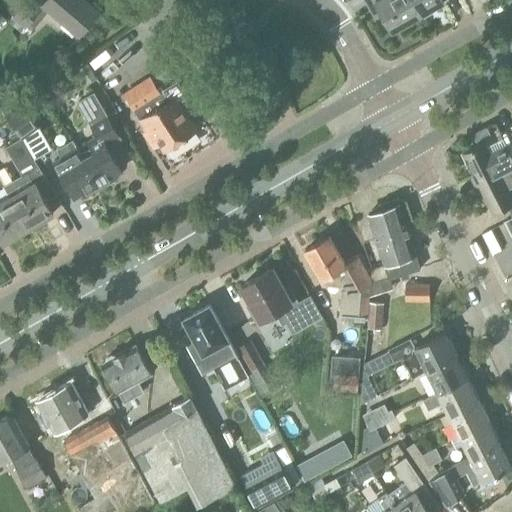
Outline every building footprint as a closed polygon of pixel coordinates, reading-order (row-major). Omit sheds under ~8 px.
[(36,0),(22,0),(11,13),(24,24),(42,4),(36,0)] [(84,0),(46,0),(43,5),(79,35),(98,12),(84,0)] [(419,14),(411,0),(367,0),(370,4),(373,2),(380,13),(383,11),(393,29),(419,14)] [(411,0),(419,14),(443,1),(442,0),(411,0)] [(22,136),(22,137),(23,139),(40,126),(22,101),(21,101),(2,76),(0,77),(0,105),(5,113),(22,136)] [(151,76),(124,93),(140,119),(141,118),(148,129),(144,132),(153,147),(161,141),(165,148),(195,129),(178,102),(189,95),(178,79),(160,90),(151,76)] [(93,130),(73,142),(77,148),(81,155),(83,159),(99,186),(114,177),(112,174),(120,169),(108,148),(122,140),(120,135),(94,91),(77,101),(93,130)] [(476,142),(490,134),(487,127),(472,134),(476,142)] [(23,176),(4,187),(10,197),(27,227),(52,212),(36,184),(47,178),(35,158),(23,139),(22,137),(6,146),(23,176)] [(83,191),(85,194),(99,186),(83,159),(81,155),(77,148),(72,140),(57,149),(62,157),(55,161),(76,195),(83,191)] [(477,183),(511,165),(511,154),(507,144),(489,153),(484,143),(463,153),(477,183)] [(511,165),(477,183),(492,213),(507,206),(511,214),(511,198),(507,189),(511,186),(511,165)] [(27,227),(10,197),(0,203),(0,232),(4,240),(27,227)] [(369,213),(376,235),(391,230),(407,225),(400,203),(369,213)] [(416,254),(407,225),(391,230),(376,235),(385,264),(373,268),(373,276),(371,277),(370,284),(421,268),(416,254)] [(370,284),(371,277),(357,253),(344,260),(330,235),(305,249),(322,278),(326,285),(341,286),(339,315),(341,315),(341,320),(365,321),(365,317),(367,317),(369,301),(369,296),(370,284)] [(274,267),(241,286),(250,302),(246,304),(255,320),(259,318),(260,319),(275,311),(282,324),(286,322),(292,333),(322,316),(310,294),(299,301),(290,285),(285,287),(274,267)] [(405,283),(405,301),(430,301),(430,284),(405,283)] [(382,329),(384,302),(369,301),(367,317),(367,327),(382,329)] [(192,331),(184,335),(200,365),(204,373),(214,368),(225,388),(248,376),(228,339),(229,338),(210,303),(184,317),(192,331)] [(412,353),(402,358),(411,374),(425,367),(456,352),(446,331),(415,347),(414,348),(412,353)] [(238,346),(264,392),(276,385),(251,339),(238,346)] [(107,357),(106,360),(103,362),(119,391),(118,391),(124,402),(144,391),(138,380),(152,373),(136,344),(116,355),(112,354),(107,357)] [(363,377),(394,361),(389,351),(364,363),(363,375),(363,377)] [(456,352),(425,367),(437,390),(467,375),(456,352)] [(358,375),(336,373),(335,387),(357,388),(358,375)] [(437,390),(423,398),(429,410),(443,402),(448,412),(478,397),(467,375),(437,390)] [(54,432),(88,413),(71,380),(36,399),(54,432)] [(237,485),(191,393),(124,431),(135,451),(160,501),(188,486),(198,505),(237,485)] [(478,397),(448,412),(459,435),(489,419),(478,397)] [(392,409),(379,415),(383,423),(396,417),(392,409)] [(0,461),(11,456),(17,466),(18,469),(36,459),(35,456),(29,446),(11,414),(0,419),(0,461)] [(371,430),(383,423),(379,415),(367,421),(371,430)] [(64,440),(96,497),(78,507),(81,511),(136,511),(155,502),(117,432),(108,416),(64,440)] [(489,419),(459,435),(470,456),(500,440),(489,419)] [(452,465),(451,465),(456,475),(467,470),(474,483),(481,480),(511,464),(511,463),(511,462),(511,451),(510,447),(505,450),(500,440),(470,456),(452,465)] [(408,446),(407,447),(414,458),(423,454),(414,442),(408,446)] [(423,454),(414,458),(428,478),(439,472),(432,462),(430,464),(423,454)] [(394,504),(399,511),(430,511),(431,511),(440,506),(413,466),(406,456),(394,464),(413,491),(394,504)] [(304,480),(318,473),(310,457),(296,465),(304,480)] [(36,459),(18,469),(28,486),(28,487),(46,477),(46,476),(36,459)] [(374,474),(367,461),(352,469),(359,482),(374,474)] [(240,475),(257,506),(292,487),(280,465),(268,471),(264,462),(240,475)] [(439,472),(428,478),(445,503),(446,504),(464,492),(456,475),(451,465),(439,472)] [(326,482),(323,477),(319,479),(327,492),(340,485),(336,477),(326,482)] [(316,498),(327,492),(319,479),(309,485),(312,490),(311,490),(316,498)] [(387,509),(382,511),(399,511),(394,504),(385,490),(377,496),(387,509)] [(283,511),(277,502),(264,509),(265,511),(283,511)]
